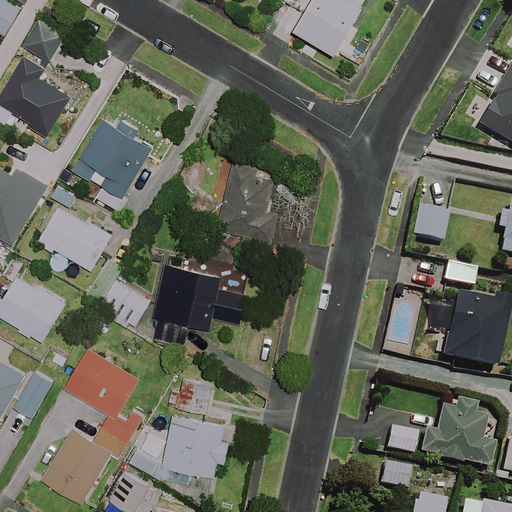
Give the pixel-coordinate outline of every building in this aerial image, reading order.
[(21,9),(5,0),(0,0),(0,31),(6,35),(21,9)] [(366,0),(314,0),(311,7),(348,30),(366,0)] [(66,35),(41,21),(26,47),(52,61),(66,35)] [(26,55),(0,98),(0,121),(11,128),(20,113),(33,121),(30,125),(50,137),(73,97),(41,78),(47,68),(26,55)] [(511,61),(474,125),(511,147),(511,61)] [(161,136),(118,112),(112,122),(105,118),(77,171),(128,198),(161,136)] [(255,168),(235,163),(217,227),(272,243),(281,214),(267,210),(276,177),(254,171),(255,168)] [(16,177),(0,167),(0,235),(15,244),(50,186),(21,169),(16,177)] [(511,204),(509,204),(499,253),(511,256),(511,204)] [(112,237),(60,207),(41,240),(94,269),(112,237)] [(449,213),(417,207),(411,237),(443,243),(449,213)] [(476,269),(447,263),(443,282),(473,288),(476,269)] [(168,265),(157,318),(161,319),(156,339),(185,345),(189,324),(212,329),(214,319),(241,325),(248,294),(220,288),(222,277),(168,265)] [(67,302),(19,276),(6,300),(0,296),(0,314),(46,340),(67,302)] [(153,302),(116,279),(101,304),(110,309),(107,314),(129,327),(132,322),(139,326),(153,302)] [(508,306),(436,293),(428,331),(448,334),(444,358),(496,368),(508,306)] [(67,387),(111,414),(96,439),(124,455),(146,419),(135,412),(130,421),(119,414),(141,378),(91,348),(67,387)] [(0,432),(15,406),(35,417),(58,376),(37,365),(33,372),(0,354),(0,432)] [(175,374),(167,401),(207,413),(215,386),(175,374)] [(486,409),(455,403),(453,413),(441,410),(436,435),(428,433),(424,456),(487,469),(492,445),(479,443),(486,409)] [(131,461),(162,480),(190,484),(192,473),(215,479),(219,464),(228,466),(233,445),(226,443),(230,426),(176,413),(165,460),(141,445),(131,461)] [(112,451),(75,429),(46,480),(83,501),(112,451)] [(391,430),(387,450),(411,455),(415,435),(391,430)] [(511,432),(503,472),(511,473),(511,432)] [(410,466),(383,461),(378,484),(406,490),(410,466)] [(136,511),(151,484),(125,470),(110,500),(134,511),(136,511)] [(443,511),(446,500),(412,492),(407,511),(443,511)] [(511,511),(511,509),(480,503),(478,511),(511,511)]
